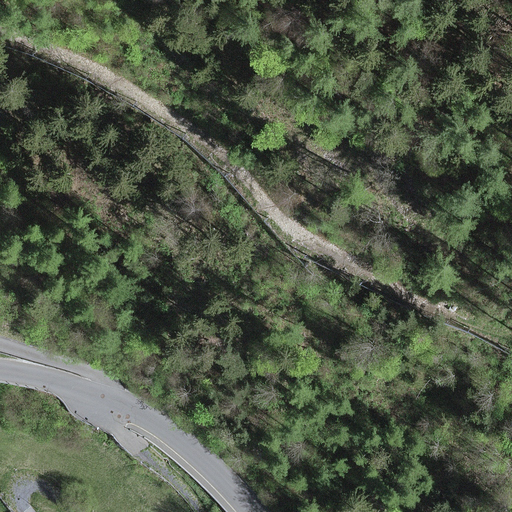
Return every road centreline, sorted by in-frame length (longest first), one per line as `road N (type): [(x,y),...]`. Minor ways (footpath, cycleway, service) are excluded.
road 1 (track): [(0,35),(81,69),(207,145),(290,236),(511,341)]
road 2 (residential): [(120,400),(177,432),(258,511)]
road 3 (residential): [(0,338),(102,371),(120,400)]
road 4 (residential): [(0,366),(120,400)]
